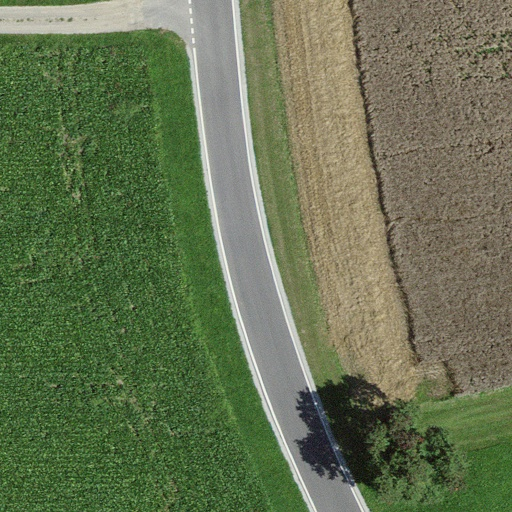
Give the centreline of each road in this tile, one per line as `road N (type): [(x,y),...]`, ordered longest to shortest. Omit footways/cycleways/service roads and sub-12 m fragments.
road 1 (unclassified): [(215,0),(280,293),(361,511)]
road 2 (track): [(217,21),(0,20)]
